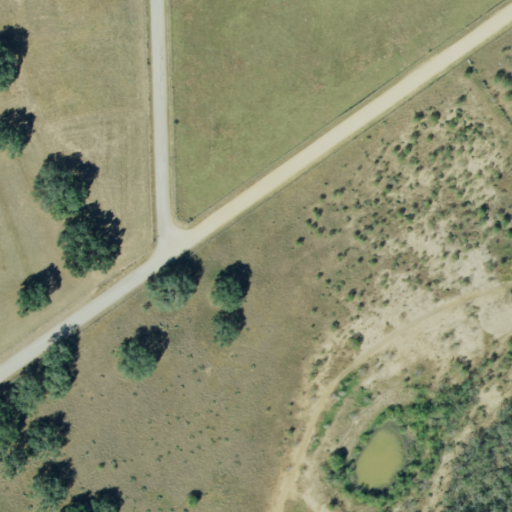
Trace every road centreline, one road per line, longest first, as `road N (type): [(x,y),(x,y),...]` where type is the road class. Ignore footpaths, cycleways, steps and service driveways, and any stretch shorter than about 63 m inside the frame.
road 1 (residential): [(0,373),(511,8)]
road 2 (residential): [(163,258),(159,0)]
